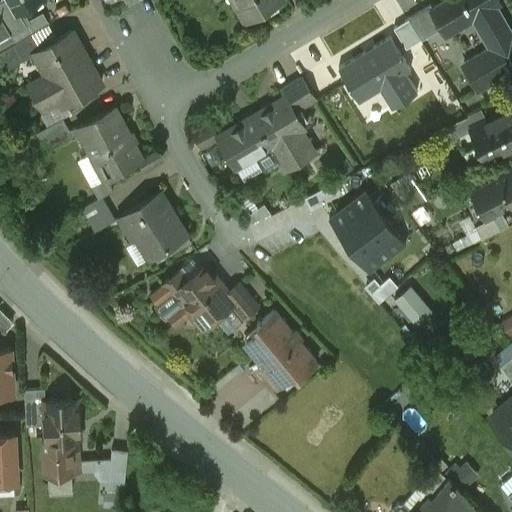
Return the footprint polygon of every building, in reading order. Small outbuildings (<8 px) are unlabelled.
[(17,10),(10,0),(0,0),(0,12),(11,32),(30,20),(26,13),(22,7),(17,10)] [(10,0),(17,10),(22,7),(33,0),(10,0)] [(245,0),(230,0),(243,21),(255,16),(245,0)] [(245,0),(255,16),(268,10),(278,5),(286,0),(245,0)] [(511,31),(504,19),(496,5),(500,3),(498,0),(446,0),(433,8),(432,8),(442,27),(447,34),(473,18),(490,47),(464,63),(479,88),(511,68),(511,31)] [(416,14),(409,18),(421,38),(422,39),(442,27),(432,8),(433,8),(431,5),(416,14)] [(0,37),(11,32),(0,12),(0,37)] [(400,24),(394,27),(406,47),(421,38),(409,18),(400,24)] [(49,24),(0,51),(0,60),(5,69),(34,53),(58,39),(52,30),(49,24)] [(58,39),(34,53),(45,72),(28,83),(43,108),(59,99),(63,104),(67,102),(96,85),(102,82),(85,53),(83,55),(69,32),(58,39)] [(409,68),(390,36),(340,66),(360,100),(381,88),(391,105),(421,87),(409,68)] [(302,75),(280,88),(285,95),(286,94),(295,110),(315,97),(302,75)] [(295,110),(286,94),(285,95),(218,134),(236,165),(255,154),(271,144),(280,160),(284,168),(315,150),(301,126),(304,125),(295,110)] [(59,103),(38,115),(44,127),(63,116),(69,114),(66,106),(61,108),(59,103)] [(492,115),(469,127),(485,158),(490,156),(498,152),(511,144),(511,104),(508,107),(492,115)] [(142,157),(114,105),(78,124),(98,161),(99,160),(107,175),(142,157)] [(44,127),(37,131),(44,143),(71,129),(67,123),(63,116),(44,127)] [(213,131),(195,142),(200,150),(218,140),(213,131)] [(271,144),(255,154),(262,166),(267,167),(280,160),(271,144)] [(211,148),(200,153),(206,165),(217,159),(211,148)] [(511,166),(498,174),(498,175),(509,195),(511,200),(511,166)] [(414,169),(394,177),(406,206),(426,198),(414,169)] [(498,176),(472,190),(485,213),(501,204),(500,200),(509,195),(498,175),(498,176)] [(160,189),(125,210),(140,234),(137,236),(150,257),(187,234),(160,189)] [(386,215),(366,189),(330,217),(349,243),(386,215)] [(102,195),(82,206),(96,229),(115,218),(108,206),(102,195)] [(238,198),(233,201),(249,224),(268,210),(263,204),(249,213),(238,198)] [(406,242),(386,215),(349,243),(370,270),(406,242)] [(493,216),(476,226),(477,228),(482,237),(500,228),(493,216)] [(477,228),(470,232),(474,241),(482,237),(477,228)] [(227,290),(205,262),(170,291),(163,282),(161,283),(162,283),(170,293),(178,286),(188,297),(183,301),(191,311),(204,326),(230,305),(236,300),(227,290)] [(258,305),(238,281),(227,290),(236,300),(230,305),(242,318),(258,305)] [(178,286),(170,293),(162,283),(151,292),(157,301),(154,303),(166,317),(169,315),(175,322),(176,323),(191,311),(183,301),(188,297),(178,286)] [(427,306),(410,285),(395,298),(412,318),(427,306)] [(317,361),(273,308),(257,322),(261,326),(245,339),(259,357),(249,365),(257,374),(264,369),(278,385),(285,380),(288,384),(317,361)] [(10,347),(0,347),(0,390),(12,390),(10,347)] [(511,354),(500,365),(511,378),(511,354)] [(45,387),(24,388),(26,424),(46,422),(44,399),(46,399),(45,387)] [(511,396),(491,415),(511,438),(511,396)] [(46,399),(44,399),(46,422),(47,437),(42,437),(45,474),(49,474),(48,460),(74,458),(72,436),(81,436),(79,410),(81,410),(81,403),(79,403),(79,401),(74,397),(46,399)] [(14,433),(0,434),(0,480),(16,480),(14,433)] [(127,448),(112,446),(108,480),(124,482),(127,448)] [(74,458),(48,460),(49,474),(50,491),(73,490),(72,472),(80,472),(79,458),(74,458)] [(454,472),(464,485),(481,472),(471,460),(454,472)] [(481,511),(449,477),(432,497),(430,495),(416,511),(417,511),(481,511)] [(413,511),(403,503),(397,503),(391,511),(390,511),(413,511)]
